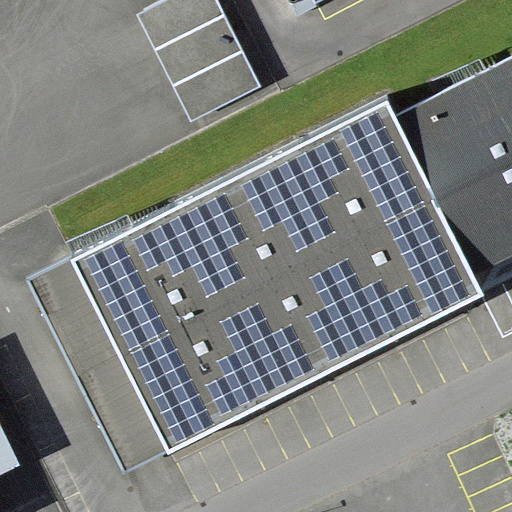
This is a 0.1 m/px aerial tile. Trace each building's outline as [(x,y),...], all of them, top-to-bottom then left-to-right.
[(237,0),(158,0),(145,6),(201,124),(279,88),(237,0)] [(315,0),(320,10),(340,0),(315,0)] [(511,52),(426,94),(510,268),(511,266),(511,52)] [(426,94),(101,253),(123,290),(194,437),(198,451),(511,297),(511,270),(510,268),(426,94)] [(53,251),(23,264),(45,315),(75,302),(53,251)] [(194,437),(123,290),(64,318),(135,465),(194,437)] [(0,511),(35,511),(0,440),(0,511)]
